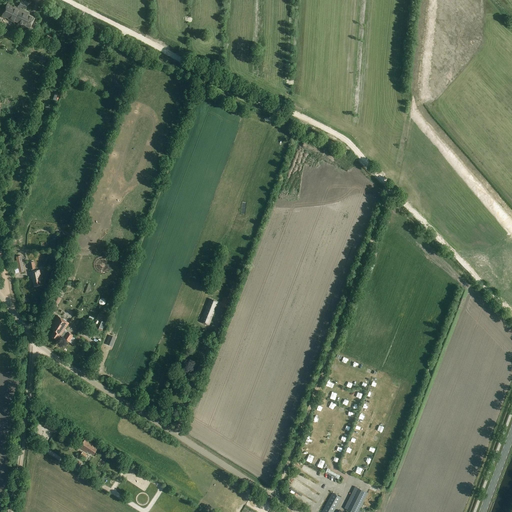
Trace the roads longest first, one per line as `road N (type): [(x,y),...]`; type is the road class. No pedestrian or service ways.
road 1 (track): [(271,495),(387,187),(333,134),(64,0)]
road 2 (unclassified): [(297,511),(42,350),(0,294)]
road 3 (track): [(11,511),(36,344)]
